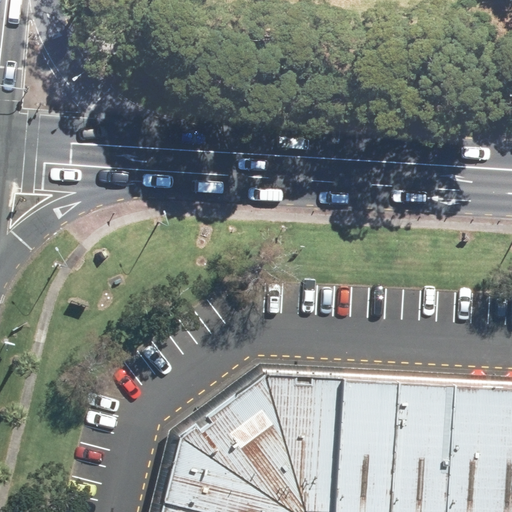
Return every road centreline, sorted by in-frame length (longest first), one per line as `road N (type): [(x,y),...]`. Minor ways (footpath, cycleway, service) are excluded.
road 1 (primary): [(202,153),(511,173)]
road 2 (primary): [(21,0),(102,98),(202,153)]
road 3 (primary): [(202,153),(65,208),(0,257)]
road 4 (primary): [(0,146),(202,153)]
